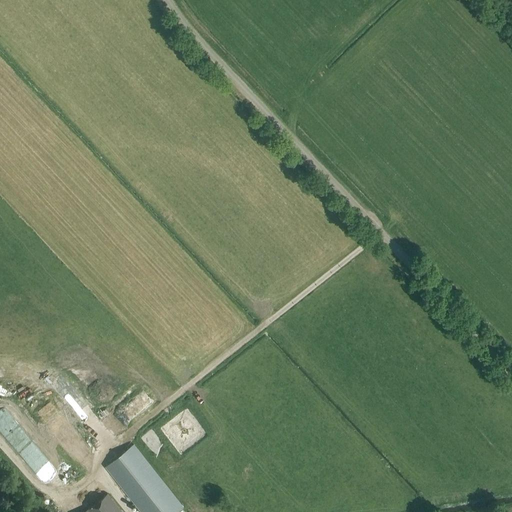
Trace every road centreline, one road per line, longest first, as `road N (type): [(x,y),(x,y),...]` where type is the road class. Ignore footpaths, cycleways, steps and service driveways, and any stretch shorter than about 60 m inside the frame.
road 1 (unclassified): [(511,372),(165,0)]
road 2 (unknown): [(160,407),(375,230)]
